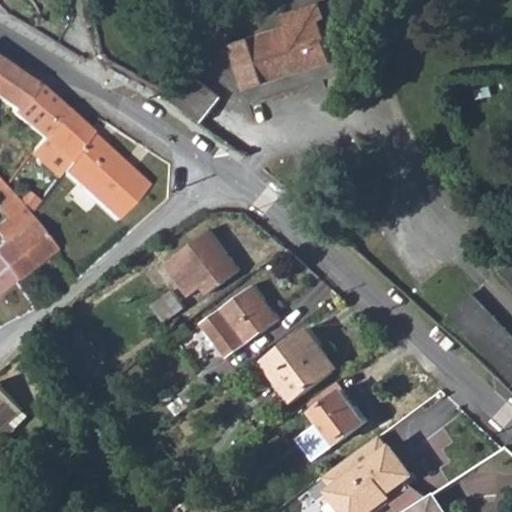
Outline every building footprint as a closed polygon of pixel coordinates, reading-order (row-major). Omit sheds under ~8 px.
[(319,2),(280,13),(282,19),(314,8),(317,21),(324,19),(319,2)] [(314,8),(282,19),(284,25),(227,42),(241,88),(330,62),(317,21),(314,8)] [(0,101),(11,109),(36,83),(0,58),(0,101)] [(172,91),(167,97),(202,124),(222,99),(188,73),(172,91)] [(66,107),(36,83),(11,109),(9,111),(44,139),(66,107)] [(31,153),(58,175),(64,168),(87,136),(85,134),(90,127),(66,107),(44,139),(31,153)] [(154,178),(90,127),(85,134),(87,136),(64,168),(123,215),(154,178)] [(0,240),(0,262),(12,278),(52,246),(30,220),(32,218),(15,198),(3,185),(0,183),(0,218),(1,220),(0,221),(0,233),(4,238),(0,240)] [(399,260),(423,245),(403,214),(379,229),(399,260)] [(212,227),(170,261),(185,279),(196,273),(210,292),(243,267),(212,227)] [(511,255),(506,261),(500,267),(498,269),(509,280),(511,276),(511,255)] [(501,256),(494,261),(500,267),(506,261),(501,256)] [(0,287),(12,278),(0,262),(0,287)] [(256,284),(203,323),(228,358),(281,319),(256,284)] [(177,289),(156,305),(168,321),(189,306),(186,303),(180,294),(177,289)] [(460,324),(483,303),(473,292),(450,312),(460,324)] [(472,337),(495,315),(483,303),(460,324),(472,337)] [(495,315),(472,337),(483,349),(505,327),(495,315)] [(511,333),(505,327),(483,349),(494,361),(511,342),(511,333)] [(311,329),(265,362),(293,402),(334,373),(324,358),(330,354),(311,329)] [(93,342),(78,344),(86,385),(86,388),(94,387),(93,377),(107,375),(104,355),(96,357),(93,342)] [(511,342),(494,361),(504,372),(511,364),(511,342)] [(340,369),(330,354),(324,358),(334,373),(340,369)] [(183,392),(192,404),(214,387),(206,375),(183,392)] [(0,381),(0,430),(0,431),(25,408),(24,408),(0,381)] [(345,390),(316,411),(338,443),(368,421),(345,390)] [(0,454),(11,444),(0,431),(0,430),(0,454)] [(42,436),(31,454),(27,451),(24,455),(29,458),(28,461),(39,466),(52,441),(42,436)] [(325,479),(335,492),(333,493),(347,511),(351,509),(353,511),(373,511),(377,510),(378,511),(381,511),(394,504),(413,490),(411,488),(400,474),(391,480),(386,474),(395,468),(399,464),(380,438),(340,468),(329,476),(325,479)] [(400,474),(395,468),(386,474),(391,480),(400,474)] [(394,504),(400,511),(405,511),(430,496),(413,487),(411,488),(413,490),(394,504)] [(339,511),(353,511),(351,509),(347,511),(333,493),(329,497),(339,511)] [(439,511),(430,496),(405,511),(439,511)]
